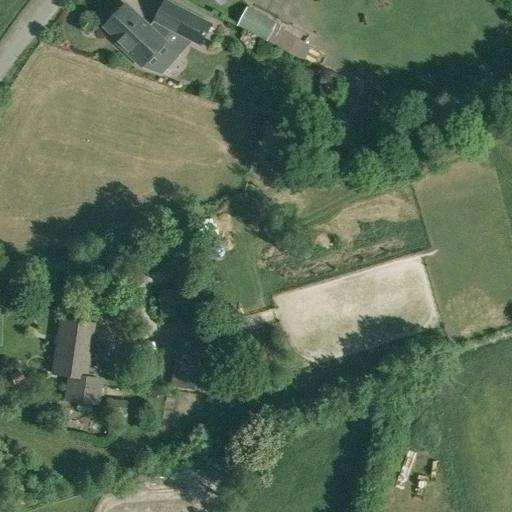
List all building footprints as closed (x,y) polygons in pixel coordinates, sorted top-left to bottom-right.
[(149,27),(126,5),(105,26),(120,40),(118,43),(143,66),(165,42),(163,40),(173,30),(201,44),(212,24),(165,0),(155,20),(155,21),(149,27)] [(267,41),(276,23),(277,22),(247,6),(236,26),(267,42),(267,41)] [(287,28),(276,23),(267,41),(298,58),(305,46),(284,34),(287,28)] [(299,108),(294,123),(313,130),(318,115),(299,108)] [(129,270),(163,265),(160,246),(126,251),(129,270)] [(176,307),(197,304),(195,286),(155,292),(159,319),(177,316),(176,307)] [(65,401),(97,406),(101,379),(83,377),(86,354),(96,356),(98,345),(88,344),(91,325),(61,321),(53,375),(68,377),(65,401)] [(233,345),(177,336),(169,387),(226,396),(233,345)] [(10,376),(14,385),(24,380),(19,371),(10,376)] [(106,400),(104,412),(125,414),(126,402),(106,400)]
